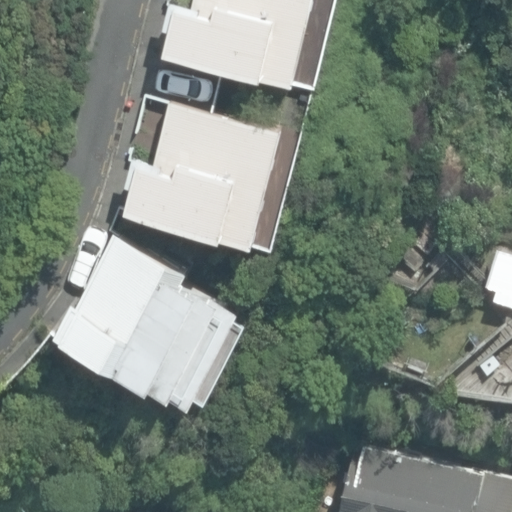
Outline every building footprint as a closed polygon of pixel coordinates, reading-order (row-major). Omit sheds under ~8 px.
[(316,0),(195,0),(195,2),(185,0),(180,0),(168,51),(296,82),(316,0)] [(286,123),(173,95),(158,156),(143,153),(131,204),(259,236),(286,123)] [(246,306),(194,281),(200,269),(118,230),(68,334),(160,378),(161,376),(200,394),(203,388),(216,394),(253,317),(243,312),(246,306)] [(511,245),(488,239),(475,284),(511,294),(511,245)] [(511,511),(511,469),(357,435),(339,511),(511,511)]
